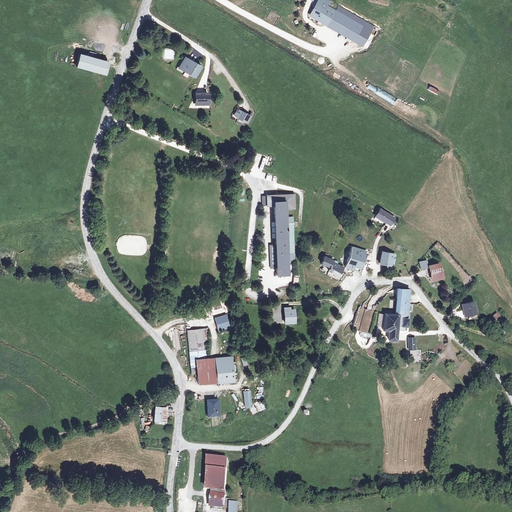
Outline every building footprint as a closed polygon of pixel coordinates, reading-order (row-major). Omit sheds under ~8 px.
[(328,0),(318,0),(318,1),(362,26),(354,40),(360,44),(362,45),(373,26),(328,0)] [(362,26),(318,1),(310,14),(319,20),(354,40),(362,26)] [(79,54),(75,67),(104,74),(107,61),(79,54)] [(200,67),(186,58),(183,57),(175,69),(178,71),(180,68),(194,76),(200,67)] [(209,94),(196,94),(196,106),(210,106),(209,94)] [(249,116),(244,113),(245,112),(242,110),(241,112),(238,110),(234,115),(246,122),(249,116)] [(294,260),(292,217),(286,218),(285,209),(295,209),(294,194),(266,195),(267,206),(274,206),(277,275),(288,275),(288,260),(294,260)] [(394,218),(379,209),(375,216),(390,225),(394,218)] [(359,272),(366,251),(351,247),(345,267),(359,272)] [(392,265),(394,254),(382,252),(380,263),(392,265)] [(337,262),(327,258),(328,256),(325,254),(321,264),(330,267),(328,271),(339,277),(344,267),(336,264),(337,262)] [(442,278),(439,263),(427,266),(426,260),(419,262),(420,269),(429,267),(432,280),(442,278)] [(407,327),(409,312),(408,312),(410,290),(397,288),(396,298),(394,314),(390,314),(391,311),(385,310),(385,313),(384,313),(383,329),(389,330),(388,339),(396,340),(397,326),(407,327)] [(473,302),(462,304),(465,316),(472,314),(471,308),(474,307),(473,302)] [(369,334),(375,312),(371,311),(373,307),(363,304),(362,308),(359,307),(352,329),(369,334)] [(295,323),(294,310),(290,310),(289,308),(284,308),(285,323),(295,323)] [(215,318),(218,331),(230,327),(227,315),(215,318)] [(190,360),(207,359),(203,328),(187,330),(190,360)] [(207,359),(190,360),(192,374),(197,374),(198,384),(217,382),(215,358),(207,359)] [(233,358),(224,358),(216,359),(218,380),(235,378),(233,358)] [(250,390),(243,391),(245,407),(252,406),(250,390)] [(219,416),(218,399),(207,400),(208,416),(219,416)] [(165,421),(166,408),(155,407),(154,420),(165,421)] [(225,495),(228,458),(209,457),(209,469),(210,469),(209,489),(213,489),(210,506),(225,507),(229,507),(230,499),(226,498),(226,495),(225,495)] [(237,511),(238,502),(231,502),(230,511),(237,511)]
